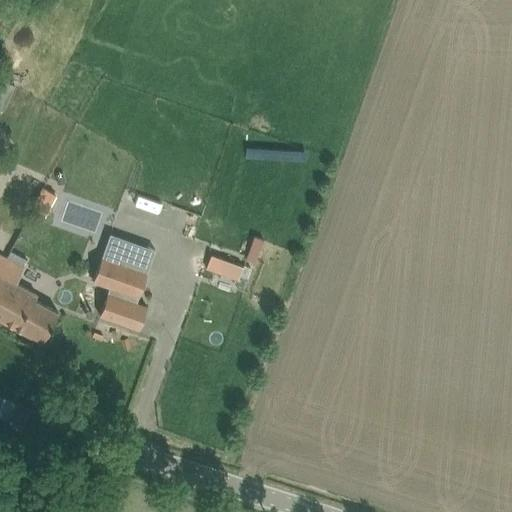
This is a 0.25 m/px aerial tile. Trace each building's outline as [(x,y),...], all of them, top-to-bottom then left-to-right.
[(0,108),(2,109),(12,85),(0,79),(0,108)] [(65,168),(49,181),(56,190),(72,177),(65,168)] [(254,234),(246,257),(256,260),(264,238),(254,234)] [(0,318),(41,341),(51,323),(57,310),(34,297),(37,293),(16,282),(0,273),(0,264),(4,256),(0,253),(0,318)] [(206,267),(238,279),(243,265),(211,253),(206,267)] [(101,315),(139,328),(147,306),(133,301),(135,295),(138,296),(147,269),(103,254),(93,281),(111,287),(101,315)]
